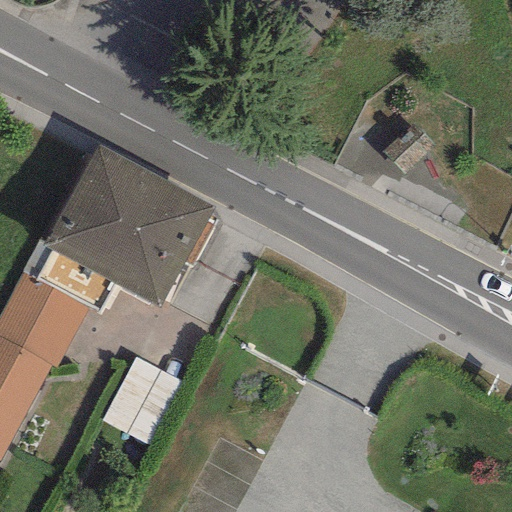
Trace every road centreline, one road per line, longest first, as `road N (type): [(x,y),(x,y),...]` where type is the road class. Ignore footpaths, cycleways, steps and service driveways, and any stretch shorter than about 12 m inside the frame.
road 1 (secondary): [(0,53),(511,321)]
road 2 (unknown): [(109,110),(159,32),(198,0)]
